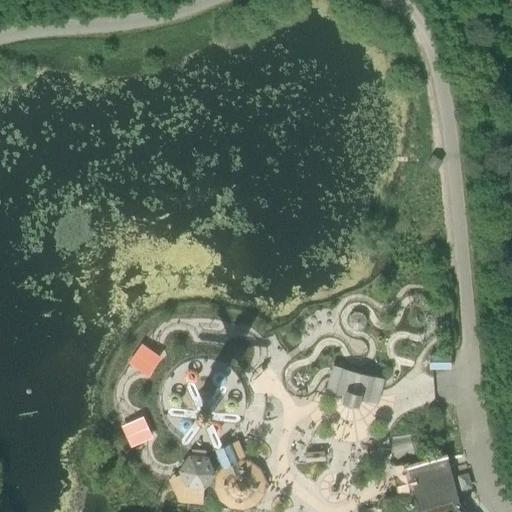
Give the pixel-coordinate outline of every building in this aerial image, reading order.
[(359,334),(365,331),(368,327),(369,321),(366,316),(361,312),(354,311),(349,314),(346,321),(348,327),(352,333),(359,334)] [(158,358),(142,346),(129,364),(145,376),(158,358)] [(429,353),(429,369),(450,369),(450,353),(429,353)] [(194,404),(195,406),(180,425),(180,428),(181,430),(184,431),(187,430),(201,411),(203,411),(213,432),(215,434),(218,434),(220,431),(220,429),(210,407),(211,406),(235,408),(238,407),(239,404),(238,402),(236,401),(211,399),(211,397),(225,377),(225,374),(223,372),(221,371),(218,372),(204,393),(204,392),(203,393),(193,370),(191,368),(188,368),(186,370),(186,373),(196,395),(196,396),(195,397),(170,394),(168,395),(166,397),(167,399),(169,401),(194,404)] [(365,405),(376,408),(379,404),(382,397),(383,391),(383,381),(333,368),(330,380),(326,395),(335,398),(341,400),(343,400),(360,404),(365,405)] [(142,420),(124,428),(133,447),(150,440),(142,420)] [(409,436),(391,438),(397,461),(414,455),(409,436)] [(214,449),(221,465),(221,466),(215,474),(214,488),(219,500),(229,508),(243,510),(255,504),(263,493),(265,480),(260,468),(249,460),(238,459),(238,458),(244,455),(238,442),(237,440),(231,442),(216,448),(214,449)] [(194,449),(191,449),(190,454),(187,454),(177,469),(179,473),(176,475),(174,476),(172,476),(171,477),(170,478),(167,479),(178,502),(202,504),(203,488),(204,488),(216,472),(208,455),(205,455),(205,450),(202,450),(198,449),(194,449)] [(324,452),(305,453),(305,463),(324,462),(324,452)] [(465,511),(459,504),(446,455),(404,466),(406,475),(404,476),(407,489),(410,488),(412,497),(390,502),(392,511),(465,511)]
